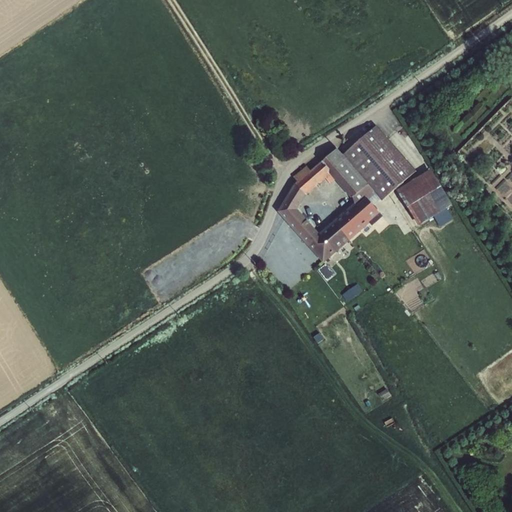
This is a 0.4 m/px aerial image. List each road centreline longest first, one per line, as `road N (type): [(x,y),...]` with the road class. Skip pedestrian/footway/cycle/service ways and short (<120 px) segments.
road 1 (residential): [(0,423),(250,257),(284,171),(511,11)]
road 2 (track): [(284,171),(163,0)]
